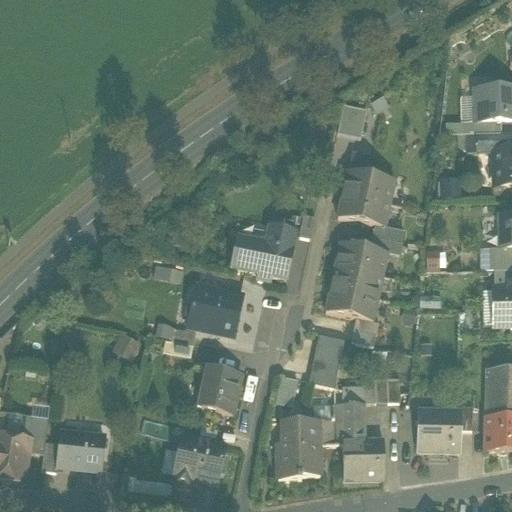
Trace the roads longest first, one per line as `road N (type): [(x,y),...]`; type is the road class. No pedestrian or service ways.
road 1 (primary): [(0,305),(188,147),(423,0)]
road 2 (residential): [(241,511),(285,320),(307,295),(324,209)]
road 3 (residential): [(126,511),(0,496)]
road 4 (residential): [(511,483),(387,502)]
